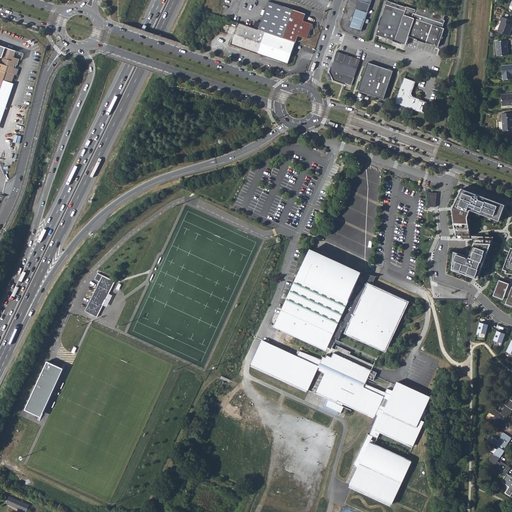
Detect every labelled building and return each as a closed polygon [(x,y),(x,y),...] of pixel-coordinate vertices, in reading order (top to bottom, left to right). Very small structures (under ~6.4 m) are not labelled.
[(361,31),(370,4),(371,0),(358,0),(359,0),(349,27),(361,31)] [(267,1),(258,30),(295,42),(297,35),(307,38),(310,35),(308,31),(312,29),(311,25),(311,24),(302,21),(304,14),(267,1)] [(375,34),(378,36),(382,37),(406,45),(408,37),(435,45),(441,28),(440,27),(442,23),(413,13),(411,17),(406,16),(408,9),(403,7),(402,9),(386,4),(375,34)] [(501,22),(497,32),(508,36),(511,26),(511,25),(511,24),(511,20),(501,17),(499,21),(501,22)] [(287,65),(295,42),(258,30),(238,23),(230,45),(287,65)] [(496,41),(497,56),(508,55),(507,40),(496,41)] [(19,59),(14,57),(16,50),(0,44),(0,91),(4,80),(11,83),(14,75),(16,75),(19,69),(15,68),(16,65),(17,65),(19,59)] [(351,86),(360,60),(336,52),(331,66),(331,65),(329,72),(333,80),(345,84),(351,86)] [(382,99),(392,71),(367,63),(358,87),(369,91),(368,94),(382,99)] [(511,64),(502,66),(503,80),(511,79),(511,64)] [(404,78),(395,103),(429,115),(433,105),(412,97),(411,93),(415,82),(404,78)] [(0,123),(14,84),(11,83),(4,80),(0,91),(0,123)] [(511,93),(502,95),(502,106),(511,105),(511,93)] [(511,112),(501,114),(503,131),(511,130),(511,112)] [(506,205),(462,189),(453,209),(455,235),(470,236),(468,217),(471,210),(500,221),(506,205)] [(478,279),(492,240),(476,239),(469,257),(454,252),(452,267),(456,269),(456,271),(478,279)] [(511,248),(503,269),(507,271),(506,273),(511,274),(511,248)] [(346,329),(386,347),(407,302),(417,306),(419,302),(375,282),(377,277),(364,271),(363,273),(330,258),(312,250),(294,290),(278,324),(281,325),(300,334),(330,348),(336,334),(342,337),(346,329)] [(109,294),(115,282),(98,274),(95,280),(100,282),(85,312),(97,318),(103,306),(102,305),(108,294),(109,294)] [(509,284),(499,280),(494,294),(504,298),(509,284)] [(488,324),(480,322),(477,332),(479,333),(486,334),(488,324)] [(505,334),(497,331),(494,340),(500,342),(502,343),(505,334)] [(336,334),(330,348),(338,351),(376,368),(378,363),(354,352),(355,350),(341,344),(344,338),(342,337),(336,334)] [(376,368),(338,351),(335,355),(330,353),(329,356),(327,355),(325,358),(303,348),(301,353),(273,340),(266,337),(255,361),(311,387),(321,366),(329,370),(321,388),(328,391),(326,394),(330,396),(332,397),(329,403),(342,409),(345,410),(349,400),(380,414),(381,412),(383,413),(374,432),(372,431),(358,463),(362,465),(355,481),(397,501),(416,458),(380,441),(385,430),(417,445),(428,421),(426,420),(431,409),(428,408),(434,396),(401,381),(397,390),(391,387),(389,391),(369,382),(372,376),(378,379),(381,371),(376,368)] [(26,410),(42,418),(64,370),(48,362),(26,410)] [(332,397),(330,396),(325,405),(328,406),(340,412),(342,409),(329,403),(332,397)] [(507,417),(511,410),(506,406),(501,413),(492,407),(489,411),(495,415),(490,423),(498,429),(504,419),(503,418),(504,416),(507,417)] [(498,447),(493,454),(499,459),(504,451),(502,449),(503,447),(505,448),(510,441),(511,438),(504,433),(498,440),(492,437),(489,441),(498,447)] [(498,471),(505,475),(507,474),(511,468),(501,461),(500,463),(497,461),(499,459),(493,454),(492,454),(488,460),(495,465),(489,473),(494,476),(498,471)] [(511,477),(509,475),(507,474),(505,475),(502,482),(509,487),(505,493),(510,496),(511,493),(511,477)] [(26,511),(29,505),(9,496),(6,503),(26,511)]
